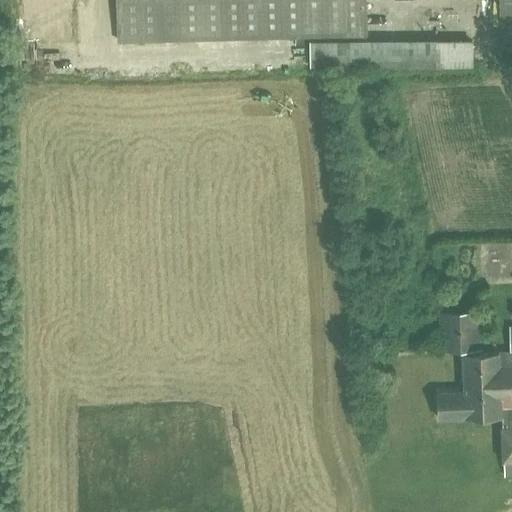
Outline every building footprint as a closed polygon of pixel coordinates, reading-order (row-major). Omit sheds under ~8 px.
[(116,0),(118,42),(368,36),(367,0),(116,0)] [(511,0),(499,0),(500,31),(500,55),(511,54),(511,0)] [(437,25),(396,25),(395,36),(437,37),(437,25)] [(311,68),(474,67),(473,39),(311,40),(311,68)] [(441,351),(483,351),(482,312),(440,312),(441,351)] [(511,352),(464,354),(465,392),(438,393),(439,418),(504,416),(506,476),(511,476),(511,352)]
